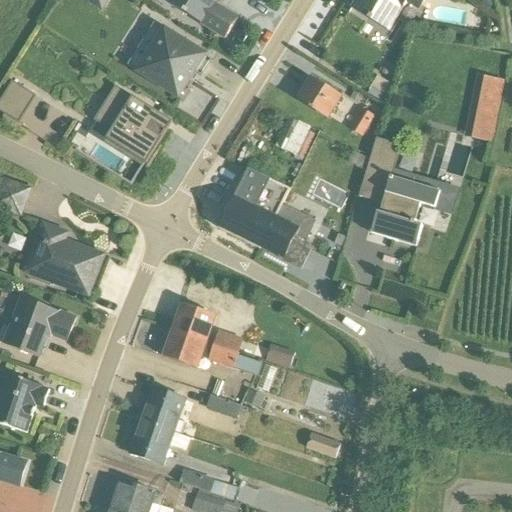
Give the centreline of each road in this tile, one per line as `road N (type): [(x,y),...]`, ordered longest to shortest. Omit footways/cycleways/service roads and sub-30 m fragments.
road 1 (unclassified): [(164,232),(66,511)]
road 2 (unclassified): [(312,0),(164,232)]
road 3 (residential): [(164,232),(390,353)]
road 4 (residential): [(0,149),(164,232)]
road 5 (residential): [(390,353),(362,511)]
road 6 (unclassified): [(390,353),(511,385)]
